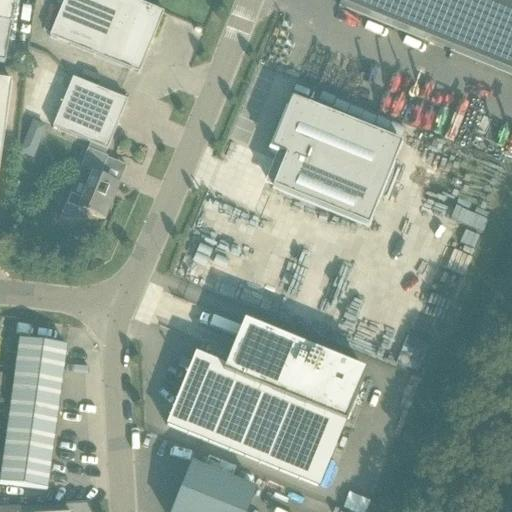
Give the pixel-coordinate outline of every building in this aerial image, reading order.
[(0,0),(0,64),(4,66),(10,26),(14,0),(0,0)] [(58,0),(63,2),(48,39),(119,68),(138,75),(163,14),(144,7),(127,0),(58,0)] [(511,0),(341,0),(338,8),(511,79),(511,0)] [(0,80),(0,163),(12,82),(0,80)] [(72,80),(51,130),(106,152),(126,103),(72,80)] [(290,102),(269,153),(276,155),(284,159),(272,190),(271,191),(367,229),(401,146),(290,102)] [(32,123),(27,136),(37,140),(42,137),(45,129),(32,123)] [(66,202),(58,221),(81,222),(84,215),(104,222),(118,186),(99,178),(107,159),(104,158),(87,150),(81,166),(74,183),(86,188),(81,202),(68,197),(66,202)] [(168,428),(320,490),(366,376),(245,326),(225,376),(194,363),(168,428)] [(405,333),(393,362),(418,373),(431,344),(405,333)] [(18,341),(14,371),(62,377),(66,348),(18,341)] [(14,371),(10,399),(58,406),(62,377),(14,371)] [(10,399),(6,428),(54,435),(58,406),(10,399)] [(6,428),(2,457),(50,464),(54,435),(6,428)] [(50,464),(2,457),(0,471),(0,485),(46,492),(50,464)] [(172,511),(246,511),(254,492),(191,466),(172,511)]
